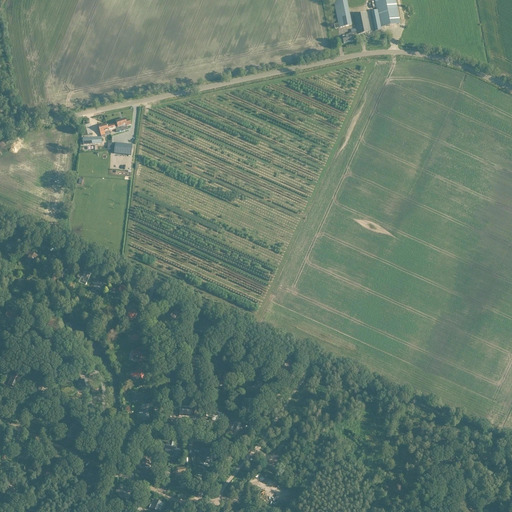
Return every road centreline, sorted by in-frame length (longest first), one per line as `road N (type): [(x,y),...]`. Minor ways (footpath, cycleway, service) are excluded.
road 1 (unclassified): [(0,132),(376,54),(457,65),(511,88)]
road 2 (residential): [(0,293),(77,346),(95,373),(106,418),(155,430)]
road 3 (residential): [(0,420),(183,504)]
road 4 (residential): [(312,356),(148,281)]
road 5 (residential): [(148,281),(0,214)]
